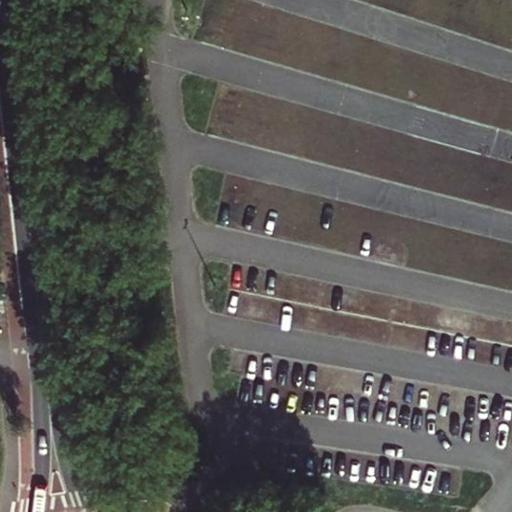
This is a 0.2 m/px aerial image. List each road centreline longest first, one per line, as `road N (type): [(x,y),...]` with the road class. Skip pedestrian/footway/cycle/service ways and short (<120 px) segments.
road 1 (tertiary): [(44,361),(15,95),(15,0)]
road 2 (tertiary): [(81,511),(44,361)]
road 3 (tertiary): [(44,361),(36,511)]
